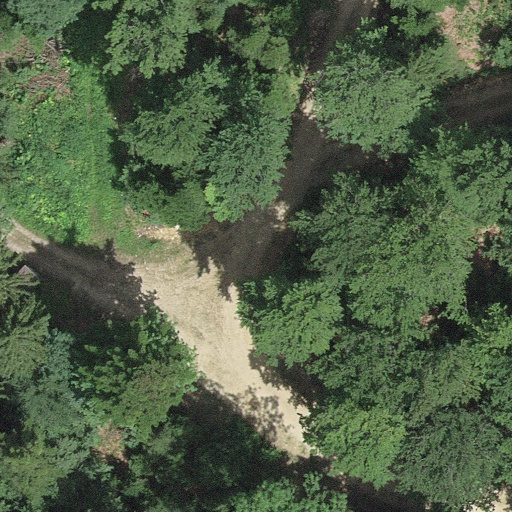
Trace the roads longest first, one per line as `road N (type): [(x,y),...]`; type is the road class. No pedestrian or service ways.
road 1 (track): [(511,501),(481,503),(390,485),(289,414),(244,365),(226,325),(227,276),(240,237),(298,165),(511,104)]
road 2 (track): [(226,325),(118,296),(34,250),(0,221)]
road 3 (track): [(354,0),(298,165)]
road 4 (track): [(244,365),(244,511)]
